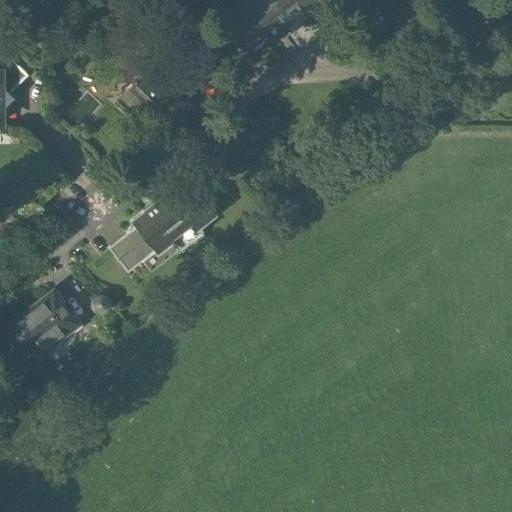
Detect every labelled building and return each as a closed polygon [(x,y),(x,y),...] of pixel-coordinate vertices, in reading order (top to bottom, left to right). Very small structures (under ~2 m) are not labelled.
[(274,44),(287,34),(261,0),(254,0),(247,6),(243,1),(227,13),(238,27),(228,35),(247,59),(271,40),(274,44)] [(261,0),(287,34),(289,37),(332,4),(329,0),(261,0)] [(150,69),(123,97),(166,139),(193,112),(150,69)] [(133,224),(138,230),(110,252),(129,275),(157,253),(162,259),(174,249),(172,246),(193,229),(198,234),(216,220),(199,197),(174,216),(163,201),(133,224)] [(81,330),(54,295),(4,333),(30,368),(34,371),(37,370),(40,368),(43,365),(44,362),(43,359),(81,330)]
